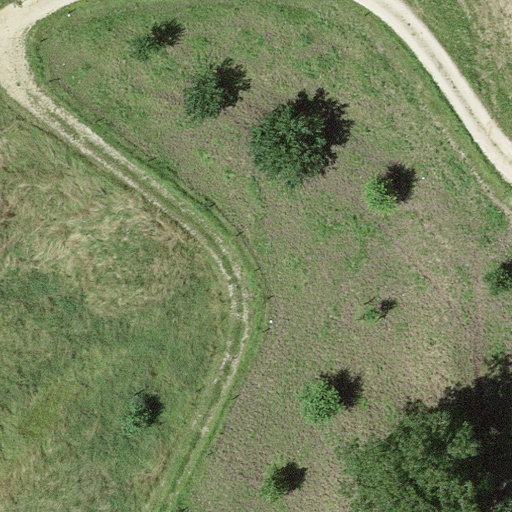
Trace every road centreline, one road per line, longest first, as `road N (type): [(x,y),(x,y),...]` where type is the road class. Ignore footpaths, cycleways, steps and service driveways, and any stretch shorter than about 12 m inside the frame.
road 1 (track): [(16,10),(5,33),(7,65),(28,95),(86,150),(204,234),(229,265),(236,336),(154,511)]
road 2 (track): [(511,167),(384,0)]
